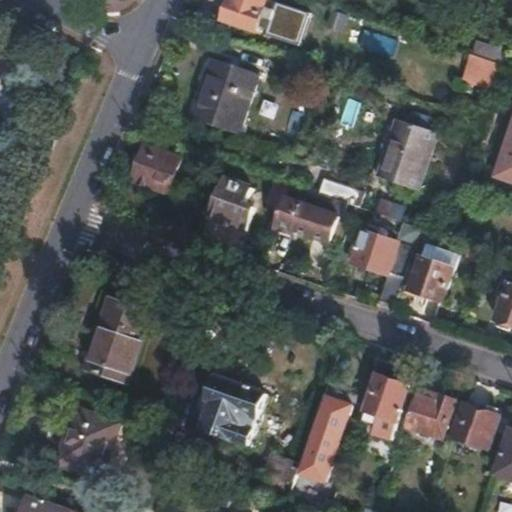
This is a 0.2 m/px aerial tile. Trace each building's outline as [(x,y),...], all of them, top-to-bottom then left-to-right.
[(264,7),(266,0),(229,0),(222,21),(255,31),(260,16),(271,19),(274,10),(264,7)] [(271,37),(303,43),(308,11),(277,5),(271,37)] [(260,16),(255,31),(266,34),(271,19),(260,16)] [(360,46),(391,54),(395,37),(364,29),(360,46)] [(500,65),(499,49),(477,42),(472,56),(500,65)] [(500,65),(472,56),(464,79),(493,89),(494,84),(500,65)] [(254,73),(207,58),(187,116),(235,131),(254,73)] [(435,131),(396,119),(376,177),(415,190),(435,131)] [(168,196),(180,160),(163,154),(167,143),(153,138),(150,149),(144,147),(140,158),(134,156),(129,170),(136,171),(132,184),(168,196)] [(357,207),(362,191),(348,187),(323,178),(318,194),(354,205),(357,207)] [(278,208),(287,184),(273,179),(264,204),(278,208)] [(251,189),(225,181),(212,218),(245,229),(252,207),(246,205),(251,189)] [(344,205),(306,192),(301,206),(285,201),(275,231),(294,238),(295,234),(330,245),(331,241),(337,243),(344,220),(339,219),(344,205)] [(415,242),(420,228),(405,223),(400,237),(415,242)] [(399,290),(413,249),(364,232),(353,264),(385,275),(375,305),(392,310),(399,290)] [(456,266),(460,257),(429,245),(425,254),(456,266)] [(481,265),(485,254),(465,248),(462,259),(481,265)] [(454,269),(420,258),(409,291),(443,302),(454,269)] [(511,284),(508,283),(495,320),(511,325),(511,284)] [(147,332),(104,318),(86,370),(128,385),(147,332)] [(250,445),(267,395),(219,378),(211,402),(213,402),(203,430),(250,445)] [(443,440),(456,402),(440,395),(438,403),(418,395),(407,427),(443,440)] [(406,408),(373,396),(359,436),(392,448),(406,408)] [(352,406),(329,398),(311,450),(334,458),(352,406)] [(500,417),(466,406),(456,436),(490,448),(500,417)] [(95,474),(108,440),(104,439),(110,421),(75,409),(57,461),(95,474)] [(511,435),(500,471),(511,475),(511,435)] [(295,481),(302,462),(274,453),(267,471),(295,481)] [(86,511),(34,495),(28,511),(86,511)]
